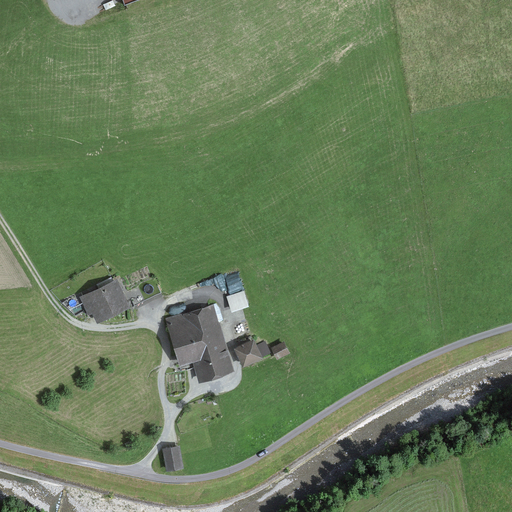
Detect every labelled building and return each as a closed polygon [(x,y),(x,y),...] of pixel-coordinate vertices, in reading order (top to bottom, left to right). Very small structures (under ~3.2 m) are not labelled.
[(148,274),(122,287),(130,304),(156,290),(148,274)] [(82,321),(120,303),(107,277),(69,294),(82,321)] [(232,309),(250,303),(245,289),(228,294),(232,309)] [(226,367),(207,305),(165,318),(177,356),(191,352),(199,376),(226,367)] [(258,354),(251,340),(237,346),(244,361),(258,354)] [(265,342),(257,346),(261,355),(270,351),(265,342)] [(283,343),(273,348),(278,356),(287,352),(283,343)] [(183,466),(180,444),(163,447),(166,469),(183,466)]
